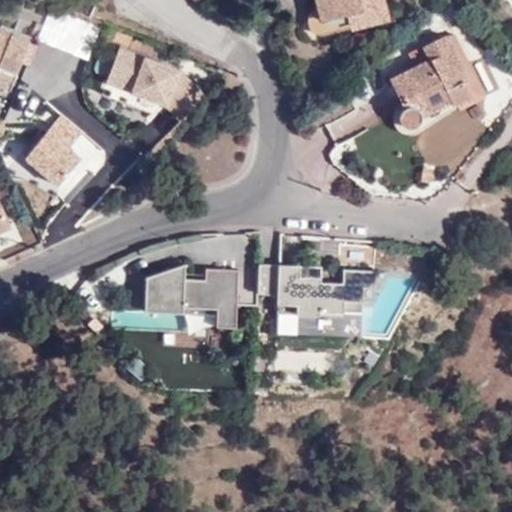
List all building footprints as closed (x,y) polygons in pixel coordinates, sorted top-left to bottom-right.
[(316,0),(322,18),(368,4),(372,20),(389,15),(384,0),(316,0)] [(454,105),(458,103),(483,90),(452,28),(421,43),(429,58),(390,76),(405,104),(399,109),(399,119),(405,126),(413,127),(418,124),(421,121),(422,112),(451,97),(454,105)] [(0,87),(5,90),(19,61),(27,42),(0,30),(0,87)] [(25,65),(34,45),(27,42),(19,61),(25,65)] [(483,90),(458,103),(460,109),(487,96),(483,90)] [(145,279),(143,309),(160,310),(215,313),(214,325),(235,326),(236,310),(256,311),(256,299),(258,275),(205,272),(204,284),(184,283),(185,268),(145,279)] [(258,275),(256,299),(276,300),(275,319),(317,322),(317,317),(341,318),(342,307),(361,309),(362,294),(372,294),(374,278),(343,276),(342,290),(319,289),(319,284),(298,283),(299,272),(258,269),(258,275)] [(342,307),(341,318),(360,320),(361,309),(342,307)]
